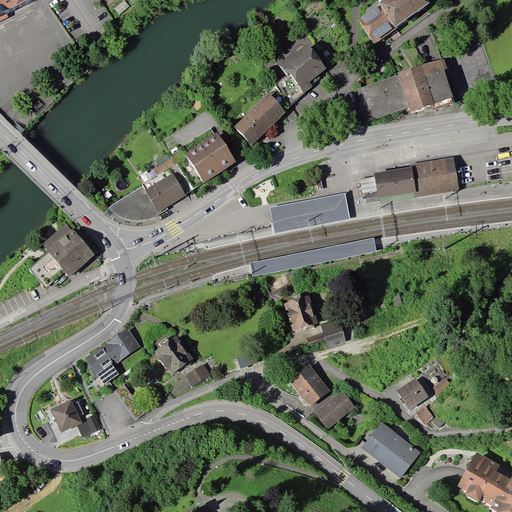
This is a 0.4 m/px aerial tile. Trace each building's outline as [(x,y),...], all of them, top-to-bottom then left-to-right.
[(0,0),(0,14),(30,1),(29,0),(0,0)] [(381,0),(374,5),(375,6),(393,31),(428,6),(423,0),(381,0)] [(393,31),(375,6),(364,13),(366,16),(357,23),(374,48),(394,33),(393,31)] [(307,49),(282,68),(302,93),(327,74),(307,49)] [(457,103),(443,64),(421,71),(396,80),(406,111),(431,102),(434,111),(457,103)] [(301,95),(287,78),(273,89),(287,106),(301,95)] [(396,80),(360,92),(370,123),(406,111),(396,80)] [(284,116),(266,98),(232,132),(250,149),(284,116)] [(218,139),(188,159),(205,184),(235,163),(218,139)] [(414,191),(457,184),(454,167),(411,174),(414,191)] [(367,203),(381,201),(380,199),(415,193),(414,191),(411,174),(411,172),(395,174),(376,177),(379,192),(379,194),(365,196),(367,203)] [(170,176),(145,192),(158,213),(183,198),(170,176)] [(365,194),(379,192),(376,177),(362,179),(365,194)] [(145,192),(144,189),(112,208),(120,213),(125,216),(131,217),(135,218),(142,218),(150,216),(158,213),(145,192)] [(345,193),(270,207),(275,233),(350,219),(348,210),(347,203),(345,193)] [(100,255),(71,223),(46,247),(52,253),(69,272),(75,279),(100,255)] [(375,247),(373,238),(250,263),(253,276),(376,251),(375,247)] [(69,272),(52,253),(33,270),(50,289),(69,272)] [(306,299),(281,307),(290,335),(315,327),(306,299)] [(347,343),(339,319),(318,326),(321,336),(306,341),(309,350),(323,345),(325,350),(347,343)] [(127,331),(84,361),(98,381),(140,351),(127,331)] [(174,340),(152,355),(168,378),(189,363),(174,340)] [(203,367),(185,378),(192,388),(210,377),(203,367)] [(328,394),(307,369),(287,385),(308,410),(328,394)] [(414,381),(393,394),(405,414),(426,402),(414,381)] [(124,385),(113,392),(134,421),(144,413),(124,385)] [(342,394),(315,416),(329,432),(355,411),(342,394)] [(69,402),(47,412),(57,435),(80,425),(69,402)] [(423,409),(414,415),(422,428),(431,422),(423,409)] [(94,416),(84,420),(91,434),(100,430),(94,416)] [(420,454),(379,425),(360,452),(400,481),(420,454)] [(498,469),(472,455),(453,489),(494,511),(511,511),(511,476),(509,475),(505,481),(494,475),(498,469)]
